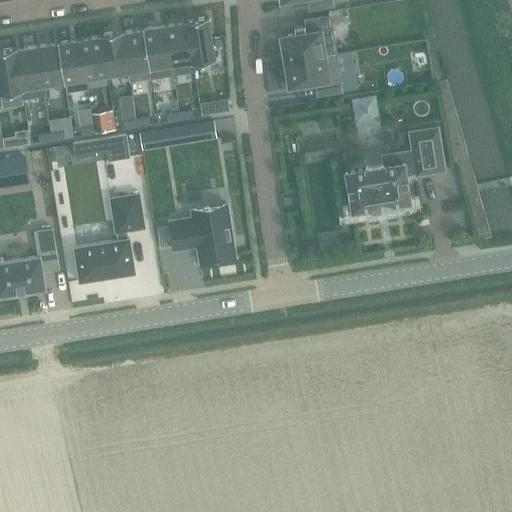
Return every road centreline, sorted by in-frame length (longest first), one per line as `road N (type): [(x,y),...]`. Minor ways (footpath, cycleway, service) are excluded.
road 1 (track): [(0,381),(511,300)]
road 2 (residential): [(245,0),(281,298)]
road 3 (unclassified): [(0,341),(281,298)]
road 4 (unclassified): [(281,298),(511,260)]
